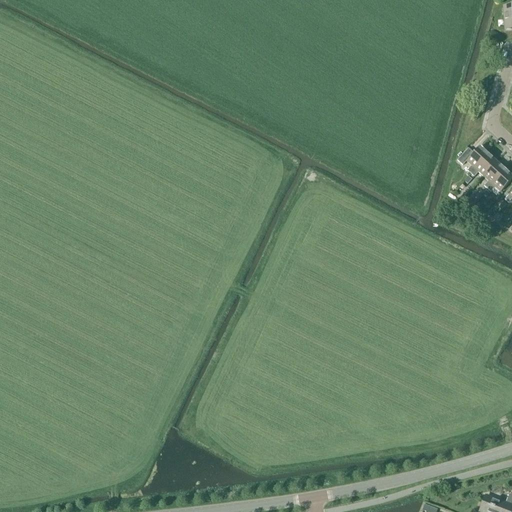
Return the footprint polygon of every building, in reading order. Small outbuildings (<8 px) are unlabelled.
[(504,29),(511,28),(511,8),(503,9),(504,29)] [(468,150),(457,161),(462,166),(466,162),(471,167),(467,172),(470,175),(475,170),(488,155),(480,147),(473,154),(468,150)] [(475,170),(470,175),(474,178),(478,173),(483,178),(497,163),(488,155),(475,170)] [(497,163),(483,178),(488,182),(484,187),(487,190),(492,185),(505,171),(497,163)] [(487,190),(484,194),(487,197),(490,193),(491,193),(495,189),(500,193),(511,180),(511,177),(505,171),(492,185),(487,190)] [(501,202),(497,207),(501,211),(506,206),(501,202)] [(511,511),(511,494),(509,495),(505,504),(487,497),(480,511),(511,511)]
